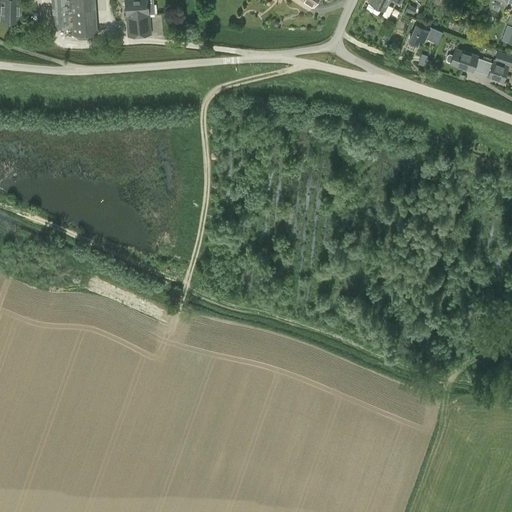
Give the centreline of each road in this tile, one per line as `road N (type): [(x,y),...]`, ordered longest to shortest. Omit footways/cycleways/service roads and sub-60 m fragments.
road 1 (track): [(308,62),(230,85),(208,100),(207,199),(177,309)]
road 2 (unclassified): [(0,67),(89,70),(281,57)]
road 3 (unclassified): [(511,120),(388,78)]
road 4 (track): [(411,511),(449,387)]
